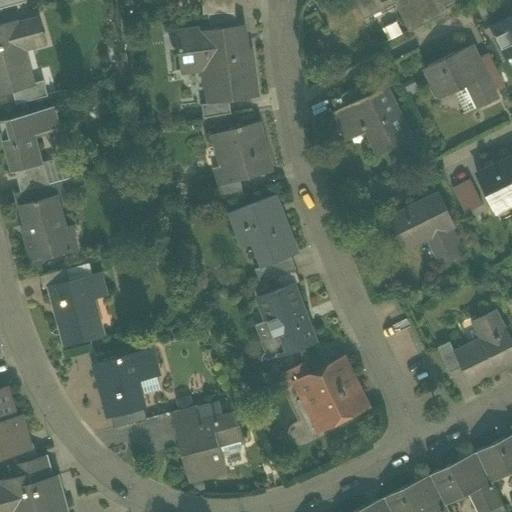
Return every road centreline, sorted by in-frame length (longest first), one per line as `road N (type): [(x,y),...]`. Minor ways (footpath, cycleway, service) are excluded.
road 1 (residential): [(166,511),(102,474),(72,436),(39,376),(0,255)]
road 2 (residential): [(421,439),(313,223)]
road 3 (residential): [(290,105),(501,0)]
road 4 (residential): [(313,223),(511,130)]
road 5 (residential): [(421,439),(279,511)]
road 6 (residential): [(313,223),(290,105)]
